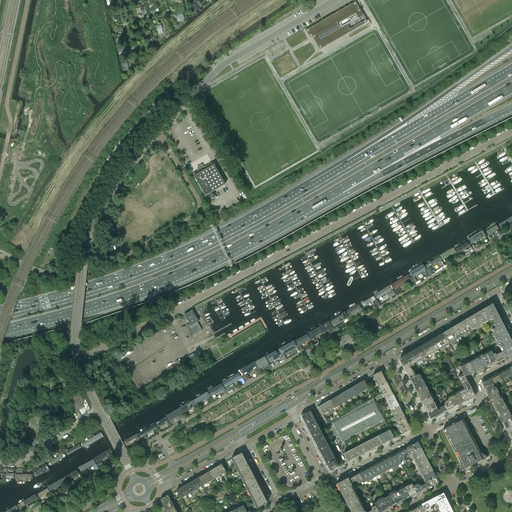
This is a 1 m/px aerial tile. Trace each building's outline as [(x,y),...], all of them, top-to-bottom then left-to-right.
[(6,0),(0,30),(0,32),(6,0),(19,0),(8,60),(5,72),(6,72),(20,0),(6,0)] [(311,27),(305,30),(310,38),(312,37),(314,36),(316,38),(315,39),(318,45),(326,40),(328,43),(345,33),(342,27),(359,18),(356,14),(360,12),(359,10),(360,10),(359,8),(358,7),(355,2),(311,27)] [(247,53),(239,57),(241,62),(250,59),(247,53)] [(153,103),(148,109),(149,111),(151,109),(152,109),(156,105),(157,106),(159,104),(158,103),(162,99),(159,97),(156,101),(155,100),(153,103)] [(194,175),(193,177),(194,177),(204,195),(204,196),(206,196),(209,194),(211,198),(213,199),(214,197),(212,194),(214,193),(213,191),(224,185),(225,185),(225,184),(224,183),(214,166),(214,165),(213,164),(212,165),(203,170),(201,166),(198,168),(201,172),(195,176),(194,175)] [(500,229),(511,221),(511,216),(497,225),(500,229)] [(486,236),(498,229),(496,226),(484,233),(486,236)] [(470,245),(485,237),(482,231),(467,239),(470,245)] [(456,253),(469,246),(466,241),(454,249),(456,253)] [(442,261),(455,253),(453,248),(439,256),(442,261)] [(54,257),(51,256),(49,254),(50,252),(48,250),(44,259),(46,260),(46,259),(50,261),(51,260),(52,260),(54,257)] [(427,269),(441,261),(439,258),(425,266),(427,269)] [(412,279),(426,270),(422,264),(408,272),(412,279)] [(394,291),(410,282),(406,276),(390,285),(394,291)] [(377,299),(390,291),(388,286),(374,294),(377,299)] [(393,290),(386,294),(389,298),(395,294),(393,290)] [(363,308),(375,300),(373,296),(360,304),(363,308)] [(348,318),(362,309),(359,303),(344,312),(348,318)] [(492,305),(486,309),(491,318),(497,315),(492,305)] [(486,309),(481,311),(487,322),(489,321),(488,320),(491,318),(486,309)] [(185,318),(186,320),(189,324),(186,326),(192,336),(202,330),(197,322),(198,322),(192,310),(184,315),(185,318)] [(481,311),(476,314),(482,325),(487,322),(481,311)] [(332,327),(347,319),(344,312),(328,321),(332,327)] [(476,314),(471,317),(477,328),(482,325),(476,314)] [(502,325),(497,315),(491,318),(494,324),(492,325),(493,327),(494,329),(502,325)] [(471,317),(466,320),(471,330),(472,331),(477,328),(471,317)] [(466,320),(454,327),(460,337),(471,330),(466,320)] [(324,332),(332,328),(328,321),(320,325),(324,332)] [(502,325),(494,329),(492,330),(491,330),(492,333),(492,335),(504,329),(502,325)] [(312,338),(323,332),(319,326),(309,332),(312,338)] [(337,326),(329,330),(332,334),(335,333),(340,330),(337,326)] [(454,327),(443,333),(449,343),(460,337),(454,327)] [(164,328),(154,334),(156,338),(167,332),(164,328)] [(504,329),(492,335),(495,340),(506,334),(504,329)] [(299,345),(311,338),(308,333),(296,339),(299,345)] [(348,333),(335,341),(339,346),(351,339),(348,333)] [(443,333),(433,340),(438,349),(449,343),(443,333)] [(506,334),(495,340),(497,344),(508,338),(506,334)] [(283,354),(299,345),(295,338),(279,348),(283,354)] [(508,338),(497,344),(499,348),(511,343),(508,338)] [(433,340),(422,346),(427,356),(438,349),(433,340)] [(511,345),(511,343),(499,348),(501,352),(502,353),(511,347),(511,345)] [(422,346),(411,353),(416,362),(427,356),(422,346)] [(511,347),(502,353),(505,357),(511,354),(511,347)] [(271,361),(280,356),(276,349),(267,355),(271,361)] [(493,354),(491,352),(490,350),(486,353),(491,364),(496,362),(492,355),(493,354)] [(494,354),(493,354),(492,355),(496,362),(505,357),(502,353),(501,352),(495,355),(494,354)] [(411,353),(399,359),(404,369),(409,366),(416,362),(411,353)] [(491,364),(486,353),(481,355),(487,366),(491,364)] [(259,367),(269,361),(266,355),(255,361),(259,367)] [(487,366),(481,355),(477,357),(482,369),(487,366)] [(482,369),(477,357),(472,360),(478,371),(482,369)] [(453,369),(450,363),(449,360),(444,362),(449,371),(453,369)] [(478,371),(472,360),(468,362),(473,373),(478,371)] [(243,374),(257,366),(254,361),(243,367),(242,372),(243,374)] [(473,373),(468,362),(463,364),(469,375),(473,373)] [(469,375),(463,364),(455,368),(455,369),(457,373),(461,370),(463,374),(465,378),(469,375)] [(409,366),(404,369),(409,379),(415,376),(414,376),(417,374),(416,372),(413,374),(409,366)] [(511,371),(510,368),(499,374),(502,380),(511,374),(511,371)] [(386,383),(381,371),(372,375),(378,387),(386,383)] [(225,387),(241,377),(238,372),(222,382),(225,387)] [(67,373),(58,375),(60,382),(68,379),(67,373)] [(246,374),(241,377),(244,382),(249,379),(246,374)] [(418,374),(415,376),(409,379),(412,385),(423,380),(421,376),(418,374)] [(468,384),(465,378),(463,374),(457,377),(463,387),(468,384)] [(499,374),(491,378),(494,383),(495,384),(502,381),(502,380),(499,374)] [(491,378),(482,382),(481,383),(484,389),(493,385),(494,383),(491,378)] [(363,380),(352,387),(357,395),(368,388),(363,380)] [(423,380),(412,385),(415,391),(426,385),(423,380)] [(211,396),(225,388),(222,382),(208,390),(211,396)] [(392,394),(386,383),(378,387),(384,399),(392,394)] [(468,384),(463,387),(463,389),(468,399),(474,396),(468,384)] [(426,385),(415,391),(418,397),(429,391),(426,385)] [(493,385),(484,389),(487,395),(500,388),(499,387),(496,388),(495,387),(494,388),(493,385)] [(352,387),(341,394),(345,402),(357,395),(352,387)] [(500,388),(487,395),(490,401),(500,396),(499,394),(502,392),(500,388)] [(468,399),(463,389),(458,392),(463,402),(468,399)] [(197,403),(210,395),(207,391),(194,399),(197,403)] [(429,391),(418,397),(421,402),(432,397),(429,391)] [(463,402),(458,392),(453,394),(458,405),(463,402)] [(341,394),(330,400),(334,408),(345,402),(341,394)] [(398,406),(392,394),(384,399),(390,410),(398,406)] [(458,405),(453,394),(448,397),(453,407),(458,405)] [(77,395),(71,399),(78,411),(84,407),(82,403),(84,402),(84,400),(83,397),(81,396),(79,397),(77,395)] [(453,407),(448,397),(447,396),(443,398),(445,402),(444,403),(444,404),(445,405),(448,410),(453,407)] [(500,396),(490,401),(493,406),(503,401),(500,396)] [(432,397),(421,402),(424,408),(435,403),(432,397)] [(373,398),(331,423),(333,427),(333,431),(335,436),(339,438),(341,442),(384,420),(373,398)] [(183,412),(195,404),(192,399),(180,407),(183,412)] [(330,400),(318,407),(323,415),(334,408),(330,400)] [(503,401),(493,406),(496,412),(506,407),(503,401)] [(435,403),(424,408),(427,414),(438,408),(435,403)] [(448,410),(445,405),(442,406),(442,405),(439,406),(440,408),(439,409),(438,410),(440,414),(448,410)] [(404,418),(398,406),(390,410),(396,422),(404,418)] [(170,420),(182,413),(179,407),(167,415),(170,420)] [(506,407),(496,412),(499,418),(509,413),(506,407)] [(438,408),(427,414),(430,419),(431,419),(440,414),(438,410),(438,408)] [(317,426),(310,412),(302,417),(309,430),(317,426)] [(509,413),(499,418),(502,424),(511,419),(509,413)] [(158,426),(169,420),(166,416),(155,422),(158,426)] [(410,429),(404,418),(396,422),(402,434),(410,429)] [(471,435),(463,419),(442,430),(444,434),(445,433),(446,433),(447,435),(448,435),(448,438),(447,438),(451,446),(452,445),(454,447),(454,448),(455,450),(454,451),(453,451),(457,458),(458,457),(460,459),(460,460),(461,462),(459,463),(459,471),(459,472),(487,457),(480,452),(478,453),(477,451),(476,448),(477,448),(474,440),(473,440),(473,441),(472,441),(471,439),(470,438),(470,436),(471,435),(471,436),(471,435)] [(511,419),(502,424),(505,429),(511,425),(511,419)] [(141,437),(157,427),(155,424),(139,433),(141,437)] [(324,440),(317,426),(309,430),(316,444),(324,440)] [(389,430),(378,436),(382,444),(394,438),(389,430)] [(84,448),(103,437),(100,433),(82,444),(84,448)] [(127,445),(140,437),(138,433),(124,440),(127,445)] [(378,436),(366,442),(370,450),(382,444),(378,436)] [(324,440),(316,444),(323,458),(331,453),(324,440)] [(366,442),(355,448),(359,456),(370,450),(366,442)] [(417,443),(407,448),(409,452),(408,452),(409,454),(420,448),(417,443)] [(67,456),(81,448),(79,444),(65,452),(67,456)] [(355,448),(343,454),(347,462),(359,456),(355,448)] [(404,454),(408,452),(409,452),(407,448),(395,454),(400,463),(401,465),(404,464),(402,461),(402,460),(402,459),(404,454)] [(420,448),(409,454),(412,460),(423,454),(420,448)] [(95,463),(108,456),(106,453),(93,460),(95,463)] [(248,465),(241,453),(232,458),(231,459),(237,471),(248,465)] [(331,453),(323,458),(329,471),(338,467),(331,453)] [(50,466),(65,457),(63,454),(48,463),(50,466)] [(400,463),(395,454),(389,457),(394,467),(400,463)] [(423,454),(412,460),(415,465),(426,460),(423,454)] [(389,457),(383,460),(388,470),(394,467),(389,457)] [(81,472),(95,464),(92,460),(79,468),(81,472)] [(383,460),(377,464),(382,473),(388,470),(383,460)] [(426,460),(415,465),(418,471),(429,465),(426,460)] [(221,464),(210,471),(214,478),(225,472),(223,467),(221,464)] [(377,464),(371,466),(376,476),(382,473),(377,464)] [(254,478),(251,471),(248,465),(237,471),(239,475),(237,476),(235,476),(237,479),(240,477),(243,483),(254,478)] [(429,465),(418,471),(421,477),(432,471),(429,465)] [(35,478),(49,470),(46,466),(32,474),(35,478)] [(371,466),(365,470),(369,479),(376,476),(371,466)] [(358,473),(362,481),(363,483),(369,479),(365,470),(358,473)] [(65,482),(78,475),(76,471),(63,478),(65,482)] [(210,471),(199,477),(203,485),(214,478),(210,471)] [(432,471),(421,477),(424,483),(435,477),(432,471)] [(358,473),(347,479),(350,483),(355,481),(358,482),(359,481),(360,483),(362,481),(358,473)] [(199,477),(188,484),(192,491),(203,485),(199,477)] [(435,477),(424,483),(424,484),(425,484),(427,488),(438,483),(435,477)] [(261,490),(254,478),(243,483),(250,496),(261,490)] [(49,492),(64,483),(61,479),(47,487),(49,492)] [(347,479),(336,484),(340,491),(351,485),(350,483),(347,479)] [(188,484),(176,491),(180,498),(192,491),(188,484)] [(411,484),(405,487),(410,497),(416,494),(411,485),(411,484)] [(414,484),(411,485),(416,494),(427,488),(425,484),(424,484),(419,486),(415,484),(414,485),(414,484)] [(351,485),(340,491),(343,498),(355,492),(351,485)] [(405,487),(398,491),(404,500),(410,497),(405,487)] [(39,498),(49,492),(47,489),(37,495),(39,498)] [(267,503),(261,490),(250,496),(256,508),(257,508),(267,503)] [(398,491),(392,494),(397,503),(404,500),(398,491)] [(355,492),(343,498),(346,504),(358,498),(355,492)] [(433,499),(435,503),(436,505),(446,499),(443,493),(433,499)] [(392,494),(386,497),(391,507),(397,503),(392,494)] [(19,510),(37,500),(35,495),(17,505),(19,510)] [(168,495),(160,499),(166,511),(174,507),(168,495)] [(386,497),(380,500),(385,510),(391,507),(386,497)] [(358,498),(346,504),(350,511),(361,505),(358,498)] [(431,506),(432,505),(435,503),(433,499),(421,505),(425,511),(429,510),(430,506),(431,506)] [(446,499),(436,505),(438,510),(449,505),(446,499)] [(374,503),(374,504),(378,511),(380,511),(385,510),(380,500),(374,503)]
